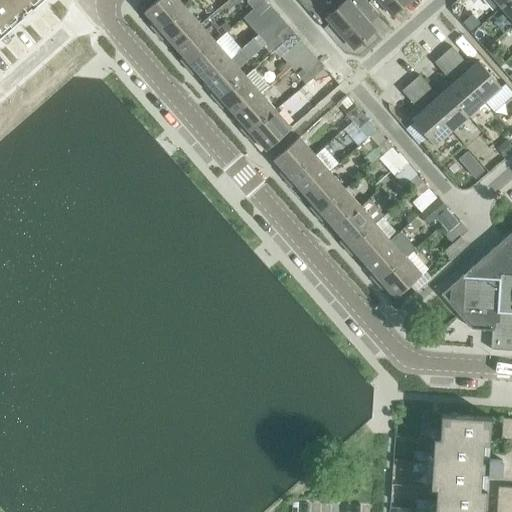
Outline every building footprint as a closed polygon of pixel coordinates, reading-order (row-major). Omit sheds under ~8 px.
[(0,0),(0,39),(44,0),(0,0)] [(150,26),(156,32),(184,8),(177,0),(156,0),(144,11),(154,23),(150,26)] [(247,0),(246,2),(252,9),(261,0),(247,0)] [(261,0),(252,9),(258,16),(268,7),(261,0)] [(326,18),(353,49),(373,31),(367,25),(378,15),(364,0),(344,0),(345,1),(326,18)] [(378,0),(391,15),(408,0),(378,0)] [(511,0),(508,0),(500,8),(511,21),(511,0)] [(165,36),(175,46),(199,25),(184,8),(156,32),(162,39),(165,36)] [(471,15),(462,23),(470,31),(479,23),(471,15)] [(180,60),(186,67),(214,42),(199,25),(175,46),(184,57),(180,60)] [(276,36),(282,43),(291,35),(285,27),(276,36)] [(291,35),(282,43),(288,50),(298,42),(291,35)] [(288,50),(280,57),(290,68),(309,51),(299,40),(298,42),(288,50)] [(195,70),(205,81),(229,59),(214,42),(186,67),(192,73),(195,70)] [(451,47),(442,55),(483,102),(500,88),(477,61),(467,70),(463,66),(465,64),(451,47)] [(309,51),(290,68),(299,78),(307,72),(306,70),(315,62),(317,60),(309,51)] [(495,54),(491,58),(497,65),(498,67),(503,62),(495,54)] [(454,81),(444,90),(467,116),(483,102),(442,55),(433,63),(447,79),(450,77),(454,81)] [(210,94),(216,101),(244,76),(229,59),(205,81),(214,91),(210,94)] [(307,72),(312,77),(322,69),(315,62),(306,70),(307,72)] [(322,69),(312,77),(318,84),(328,76),(322,69)] [(307,72),(299,78),(304,84),(312,77),(307,72)] [(418,75),(409,83),(451,131),(467,116),(444,90),(434,99),(430,94),(433,92),(418,75)] [(225,105),(235,115),(259,93),(244,76),(216,101),(222,108),(225,105)] [(451,131),(409,83),(401,91),(415,108),(418,105),(422,110),(411,119),(434,145),(451,131)] [(240,129),(246,135),(275,110),(259,93),(235,115),(244,126),(240,129)] [(345,115),(351,122),(361,113),(355,106),(345,115)] [(275,110),(246,135),(252,142),(256,139),(265,150),(290,128),(275,110)] [(361,113),(351,122),(357,129),(367,120),(361,113)] [(279,173),(285,180),(314,155),(298,137),(273,159),(283,170),(279,173)] [(375,149),(381,156),(391,148),(385,140),(375,149)] [(511,148),(505,140),(496,148),(504,158),(511,151),(511,148)] [(391,148),(381,156),(387,163),(397,155),(397,154),(391,148)] [(381,156),(378,158),(393,176),(407,163),(398,153),(397,154),(397,155),(387,163),(381,156)] [(295,183),(304,194),(329,172),(314,155),(285,180),(291,187),(295,183)] [(407,163),(393,176),(402,186),(405,183),(415,175),(416,174),(407,163)] [(310,208),(315,214),(344,189),(329,172),(304,194),(313,205),(310,208)] [(405,183),(411,190),(421,182),(415,175),(405,183)] [(421,182),(411,190),(418,197),(427,189),(421,182)] [(325,218),(334,228),(359,207),(344,189),(315,214),(321,221),(325,218)] [(340,242),(345,249),(374,224),(359,207),(334,228),(343,239),(340,242)] [(435,218),(441,225),(451,216),(445,209),(435,218)] [(451,216),(441,225),(448,232),(457,223),(451,216)] [(448,232),(443,236),(451,245),(444,250),(451,258),(467,244),(460,237),(466,231),(459,222),(457,223),(448,232)] [(355,252),(364,263),(389,241),(374,224),(345,249),(351,255),(355,252)] [(511,231),(449,287),(448,303),(471,329),(491,330),(490,350),(511,351),(511,231)] [(370,276),(375,283),(404,258),(389,241),(364,263),(373,273),(370,276)] [(404,258),(375,283),(381,290),(385,286),(395,298),(395,297),(401,304),(408,297),(402,291),(409,285),(424,272),(427,269),(411,251),(404,258)] [(424,272),(409,285),(414,291),(429,278),(424,272)] [(416,499),(415,510),(448,511),(484,511),(486,489),(480,489),(482,466),(483,443),(489,443),(491,417),(441,414),(440,429),(420,428),(420,438),(433,439),(432,452),(413,451),(411,472),(431,473),(430,488),(436,488),(435,501),(416,499)] [(500,439),(511,439),(511,418),(502,418),(500,439)] [(495,511),(511,511),(511,487),(497,487),(495,511)]
